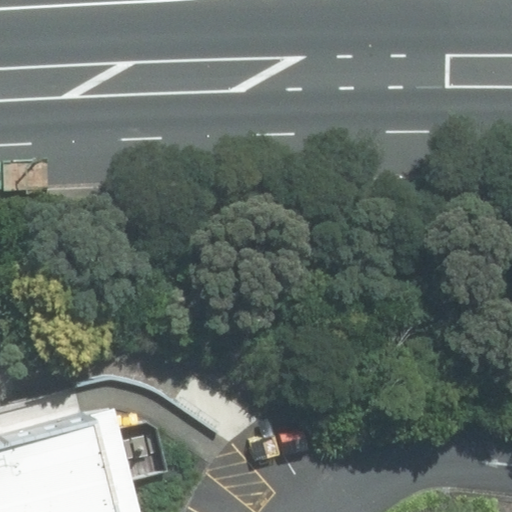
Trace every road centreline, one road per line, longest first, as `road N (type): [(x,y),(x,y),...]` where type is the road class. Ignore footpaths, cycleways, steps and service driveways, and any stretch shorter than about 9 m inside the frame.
road 1 (secondary): [(385,74),(0,90)]
road 2 (secondary): [(511,79),(385,74)]
